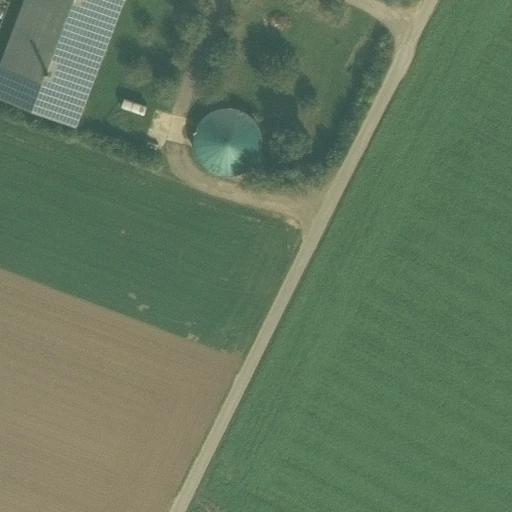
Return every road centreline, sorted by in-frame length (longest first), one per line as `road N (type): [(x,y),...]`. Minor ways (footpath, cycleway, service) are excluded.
road 1 (track): [(177,511),(431,0)]
road 2 (track): [(223,0),(176,129),(182,164),(218,191),(323,216)]
